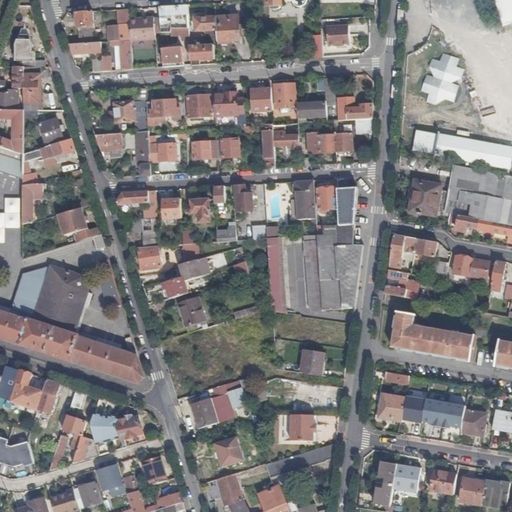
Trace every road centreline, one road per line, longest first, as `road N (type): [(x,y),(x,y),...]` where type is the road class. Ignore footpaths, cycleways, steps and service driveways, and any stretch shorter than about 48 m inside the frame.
road 1 (residential): [(390,65),(65,87)]
road 2 (residential): [(380,170),(98,189)]
road 3 (residential): [(166,405),(98,189)]
road 4 (residential): [(0,352),(166,405)]
road 5 (residential): [(511,465),(347,438)]
road 6 (residential): [(376,226),(511,257)]
road 7 (residential): [(376,226),(359,353)]
road 8 (residential): [(359,353),(483,375)]
